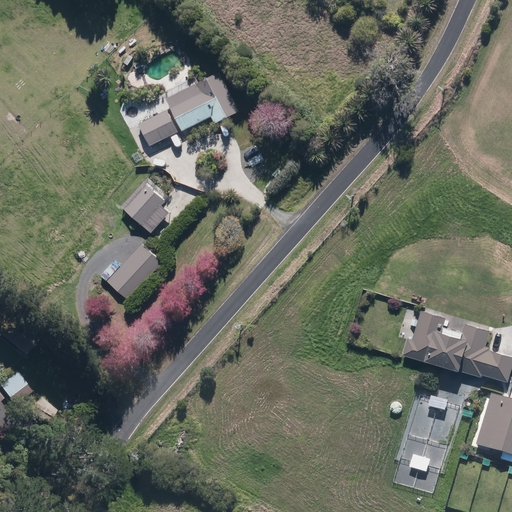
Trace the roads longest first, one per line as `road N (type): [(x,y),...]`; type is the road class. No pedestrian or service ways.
road 1 (residential): [(107,453),(410,104),(467,0)]
road 2 (track): [(162,384),(103,341),(85,303),(95,262),(147,236)]
road 3 (track): [(182,204),(208,186),(243,187),(298,231)]
road 4 (track): [(130,421),(20,365)]
